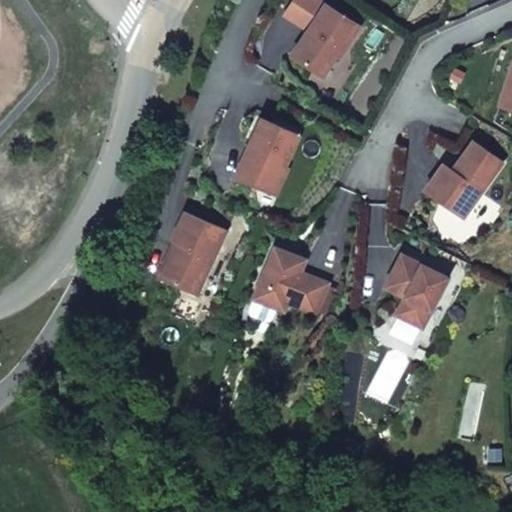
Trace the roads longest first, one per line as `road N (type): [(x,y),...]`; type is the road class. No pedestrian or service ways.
road 1 (tertiary): [(164,51),(59,276),(0,308)]
road 2 (residential): [(366,171),(432,50),(511,16)]
